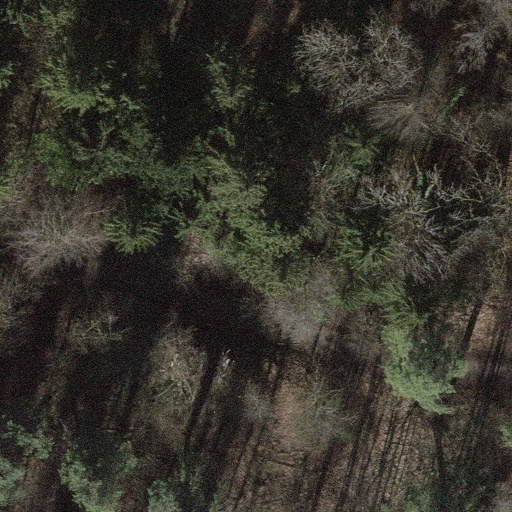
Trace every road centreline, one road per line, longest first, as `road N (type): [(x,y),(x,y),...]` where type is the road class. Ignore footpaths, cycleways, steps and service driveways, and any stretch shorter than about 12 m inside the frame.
road 1 (track): [(0,228),(120,278),(511,346)]
road 2 (track): [(498,344),(475,511)]
